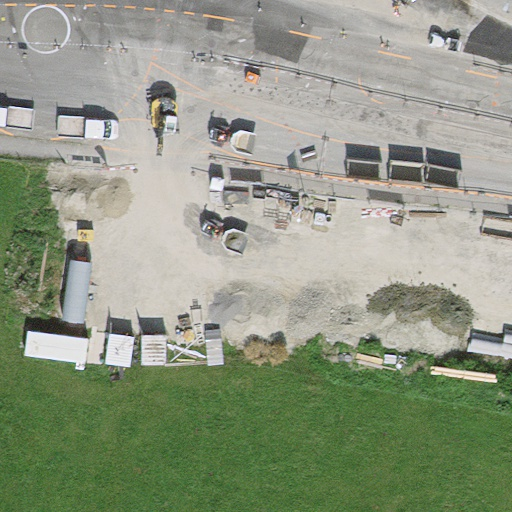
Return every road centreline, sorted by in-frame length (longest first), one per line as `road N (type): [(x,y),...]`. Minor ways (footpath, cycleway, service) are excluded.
road 1 (primary): [(59,63),(87,94),(122,115),(162,125),(203,123),(275,85)]
road 2 (primary): [(275,85),(407,90),(511,116)]
road 3 (primary): [(511,49),(376,0)]
